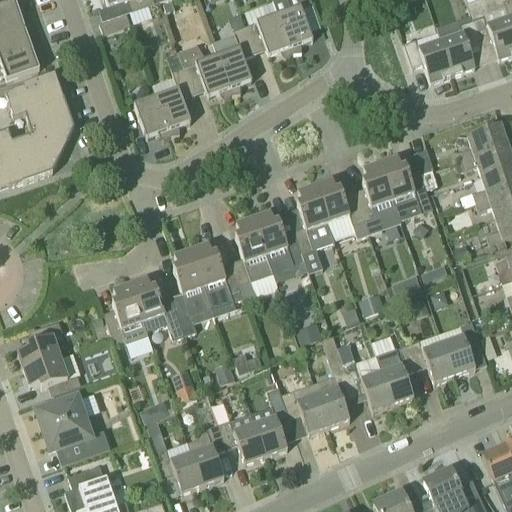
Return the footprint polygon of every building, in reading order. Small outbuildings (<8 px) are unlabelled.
[(0,0),(0,21),(16,15),(10,0),(0,0)] [(103,0),(108,13),(127,6),(130,17),(154,9),(151,0),(103,0)] [(511,60),(511,34),(509,24),(502,6),(503,6),(501,0),(489,0),(465,9),(469,21),(479,50),(491,46),(498,66),(511,60)] [(511,2),(503,6),(502,6),(509,24),(511,34),(511,2)] [(163,9),(166,17),(175,14),(172,6),(163,9)] [(277,20),(276,20),(271,7),(244,17),(249,30),(244,32),(254,59),(265,55),(268,62),(281,57),(285,62),(284,63),(284,64),(292,59),(277,20)] [(300,12),(277,20),(292,59),(301,58),(301,57),(299,57),(298,51),(312,46),(300,12)] [(0,44),(24,35),(20,22),(19,23),(16,15),(0,21),(0,44)] [(130,31),(126,19),(98,29),(103,41),(130,31)] [(479,50),(469,21),(435,32),(440,47),(452,81),(474,74),(467,54),(479,50)] [(254,59),(244,32),(232,36),(238,53),(217,61),(231,100),(240,100),(240,98),(238,98),(237,92),(251,87),(242,63),(254,59)] [(0,67),(30,56),(27,48),(29,47),(24,35),(0,44),(0,67)] [(415,45),(403,49),(411,73),(422,69),(429,89),(452,81),(440,47),(418,55),(415,45)] [(177,58),(183,73),(193,100),(204,96),(207,103),(220,98),(224,103),(223,105),(223,106),(231,100),(217,61),(206,65),(197,51),(177,58)] [(37,74),(30,56),(0,67),(0,81),(3,80),(6,87),(38,76),(37,74)] [(193,100),(183,73),(177,58),(166,62),(177,94),(155,102),(170,142),(179,141),(179,140),(177,140),(176,133),(190,128),(181,105),(193,100)] [(8,137),(0,139),(0,189),(7,187),(9,191),(8,192),(8,193),(52,178),(59,163),(58,163),(57,164),(53,162),(61,145),(65,147),(65,148),(66,149),(73,134),(58,90),(52,92),(48,81),(22,90),(23,93),(4,99),(13,125),(24,121),(31,141),(11,147),(8,137)] [(170,142),(155,102),(133,110),(146,144),(159,139),(163,145),(162,146),(162,147),(170,142)] [(457,158),(460,167),(507,151),(500,130),(467,141),(471,153),(457,158)] [(480,183),(511,172),(511,167),(507,151),(460,167),(463,176),(477,172),(480,183)] [(418,175),(419,180),(432,175),(426,155),(413,159),(418,175)] [(432,215),(424,192),(419,180),(418,175),(407,179),(405,172),(400,174),(397,163),(379,169),(399,226),(432,215)] [(353,197),(368,240),(400,229),(399,226),(379,169),(362,175),(366,186),(361,188),(363,194),(353,197)] [(511,195),(511,172),(480,183),(484,195),(471,199),(474,208),(511,195)] [(419,180),(425,197),(438,192),(432,176),(419,180)] [(348,221),(352,231),(357,244),(368,240),(353,197),(342,201),(340,195),(335,197),(332,186),(314,192),(327,228),(348,221)] [(290,227),(293,236),(301,260),(334,248),(327,228),(314,192),(297,198),(301,209),(296,210),(301,224),(290,227)] [(491,213),(495,224),(511,218),(511,195),(474,208),(477,217),(491,213)] [(253,224),(265,261),(272,279),(304,267),(301,260),(293,236),(282,239),(278,227),(273,229),(270,218),(253,224)] [(511,241),(511,218),(495,224),(498,236),(485,240),(488,250),(511,241)] [(272,279),(265,261),(253,224),(235,230),(239,241),(234,242),(242,264),(231,268),(239,291),(243,303),(255,300),(251,287),(272,279)] [(243,303),(239,291),(231,268),(220,271),(216,259),(212,261),(208,250),(191,256),(203,292),(211,315),(233,307),(243,303)] [(466,250),(453,254),(457,266),(470,262),(466,250)] [(211,315),(203,292),(191,256),(173,262),(177,273),(172,274),(181,298),(170,302),(178,326),(184,341),(196,337),(191,322),(211,315)] [(511,282),(511,262),(495,268),(498,277),(509,274),(511,282)] [(435,285),(431,274),(420,279),(424,289),(435,285)] [(184,341),(178,326),(170,302),(159,306),(155,294),(151,295),(147,285),(130,291),(146,337),(167,330),(172,346),(184,341)] [(391,291),(397,305),(408,300),(402,286),(391,291)] [(148,342),(146,337),(130,291),(112,297),(116,307),(111,309),(116,321),(105,325),(113,348),(124,345),(126,350),(148,342)] [(381,313),(377,300),(360,305),(365,319),(381,313)] [(412,308),(416,320),(427,317),(422,304),(412,308)] [(341,319),(345,331),(357,327),(353,315),(341,319)] [(103,329),(101,321),(93,324),(96,331),(103,329)] [(23,376),(59,363),(52,342),(62,338),(58,327),(34,335),(38,346),(26,350),(27,355),(17,358),(23,376)] [(439,339),(442,349),(453,382),(474,375),(468,357),(480,353),(471,328),(439,339)] [(303,348),(319,342),(314,329),(298,334),(303,348)] [(487,332),(480,334),(483,341),(489,339),(487,332)] [(453,382),(442,349),(439,339),(407,350),(415,375),(427,371),(433,389),(453,382)] [(371,346),(376,359),(395,353),(390,340),(371,346)] [(316,399),(317,400),(328,433),(349,426),(343,408),(354,404),(345,379),(332,341),(321,347),(337,392),(316,399)] [(489,341),(478,345),(486,365),(497,361),(489,341)] [(400,352),(406,350),(404,343),(398,345),(400,352)] [(381,378),(392,411),(413,404),(404,379),(415,375),(407,350),(375,361),(381,378)] [(247,360),(232,365),(238,381),(253,375),(247,360)] [(51,402),(53,402),(80,392),(81,392),(77,381),(67,384),(59,363),(23,376),(29,393),(40,389),(41,394),(47,392),(51,402)] [(235,386),(228,367),(213,372),(220,391),(235,386)] [(345,379),(354,404),(365,400),(371,418),(392,411),(381,378),(360,385),(357,375),(345,379)] [(176,395),(180,409),(197,403),(192,390),(176,395)] [(80,392),(53,402),(56,411),(37,418),(50,456),(88,443),(88,444),(98,443),(87,422),(82,423),(76,405),(84,402),(80,392)] [(280,400),(278,393),(266,398),(274,422),(253,429),(265,463),(287,456),(278,430),(289,426),(280,400)] [(328,433),(317,400),(316,399),(296,406),(293,396),(280,400),(289,426),(301,421),(307,440),(328,433)] [(211,412),(217,430),(217,431),(229,427),(223,408),(211,412)] [(151,411),(138,416),(145,430),(157,425),(151,411)] [(232,436),(229,427),(217,431),(226,455),(237,451),(244,471),(265,463),(253,429),(232,436)] [(187,448),(190,459),(202,492),(223,485),(214,459),(226,455),(217,431),(217,430),(205,434),(206,437),(198,439),(197,444),(187,448)] [(511,447),(503,451),(511,469),(511,447)] [(481,461),(503,511),(511,511),(511,469),(503,451),(481,461)] [(169,502),(202,492),(190,459),(170,466),(166,455),(154,459),(169,502)] [(115,511),(106,483),(103,484),(99,472),(67,483),(71,495),(64,498),(68,511),(115,511)] [(466,511),(450,475),(423,487),(431,506),(419,511),(466,511)] [(407,511),(401,497),(372,510),(373,511),(407,511)]
